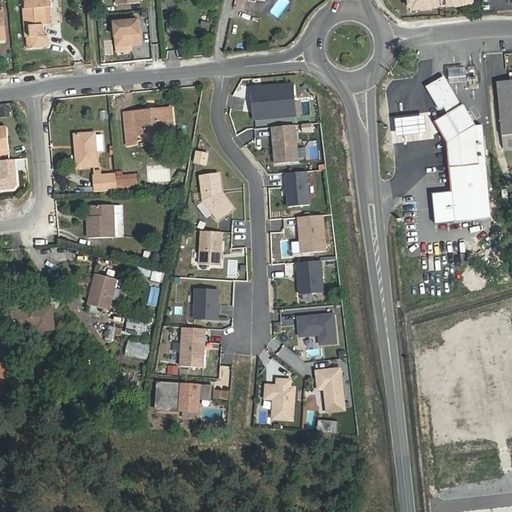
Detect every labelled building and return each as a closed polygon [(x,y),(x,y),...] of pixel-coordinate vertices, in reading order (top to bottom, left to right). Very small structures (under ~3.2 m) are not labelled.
[(45,24),(47,24),(46,7),(50,7),(52,6),(51,0),(24,0),(25,9),(23,9),(25,26),(30,26),(30,36),(28,37),(28,48),(49,47),(48,36),(45,36),(45,24)] [(406,0),(408,14),(417,13),(417,10),(424,9),(424,12),(451,9),(451,6),(460,6),(460,9),(468,8),(466,0),(406,0)] [(140,18),(112,21),(115,49),(143,46),(140,18)] [(142,19),(144,46),(133,47),(134,59),(149,58),(148,42),(150,42),(149,19),(142,19)] [(444,79),(426,89),(440,112),(442,111),(444,115),(435,121),(445,138),(452,191),(434,194),(436,224),(456,221),(491,218),(483,126),(474,126),(472,123),(478,120),(469,104),(463,108),(462,105),(460,106),(444,79)] [(511,81),(498,83),(503,151),(511,150),(511,81)] [(296,116),(294,84),(251,88),(254,120),(296,116)] [(124,114),(127,145),(137,144),(136,134),(174,131),(172,109),(124,114)] [(398,138),(429,133),(426,115),(395,120),(398,138)] [(299,162),(295,125),(272,127),(276,164),(299,162)] [(0,149),(9,149),(7,126),(0,127),(0,149)] [(95,134),(75,135),(77,167),(98,166),(95,134)] [(208,167),(210,153),(196,150),(194,164),(208,167)] [(18,170),(26,169),(25,158),(16,159),(18,170)] [(14,160),(1,161),(2,173),(0,173),(0,192),(14,192),(17,188),(14,160)] [(310,205),(307,172),(286,174),(289,207),(310,205)] [(117,190),(115,173),(94,175),(95,192),(113,191),(117,190)] [(222,193),(219,174),(201,176),(204,201),(218,220),(234,209),(222,193)] [(93,217),(94,237),(115,237),(113,206),(93,207),(93,217)] [(326,252),(323,215),(298,218),(301,254),(326,252)] [(221,266),(223,232),(202,231),(200,265),(221,266)] [(156,252),(152,260),(163,264),(166,256),(156,252)] [(324,293),(321,261),(297,263),(300,295),(324,293)] [(88,312),(107,316),(116,281),(96,275),(88,312)] [(217,320),(219,291),(196,289),(194,319),(217,320)] [(13,311),(35,309),(34,302),(12,304),(13,311)] [(52,307),(35,309),(13,311),(15,330),(37,328),(37,332),(54,330),(52,307)] [(336,313),(298,315),(299,338),(319,337),(320,346),(338,345),(336,313)] [(130,321),(130,326),(139,327),(139,335),(147,336),(148,321),(130,321)] [(113,342),(117,327),(110,326),(106,340),(113,342)] [(37,328),(15,330),(16,336),(37,334),(37,332),(37,328)] [(203,368),(205,329),(183,328),(181,366),(203,368)] [(128,340),(126,353),(149,357),(150,343),(128,340)] [(341,369),(317,371),(319,390),(325,390),(328,413),(346,411),(341,369)] [(7,372),(0,373),(0,390),(9,390),(7,372)] [(273,401),(272,421),(294,422),(297,379),(277,377),(276,384),(266,384),(264,400),(273,401)]
